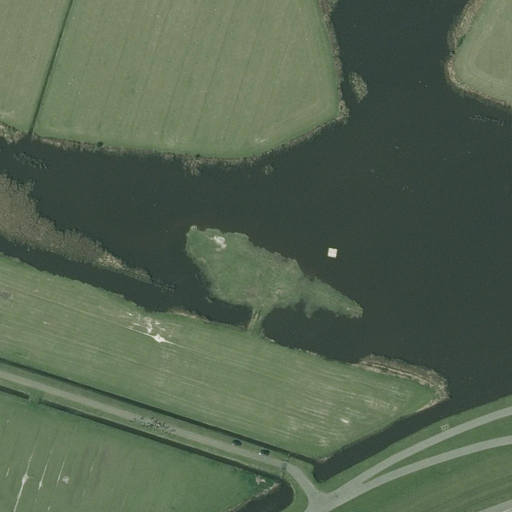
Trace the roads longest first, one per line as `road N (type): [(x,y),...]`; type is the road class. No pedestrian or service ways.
road 1 (unclassified): [(319,511),(283,465),(0,373)]
road 2 (unclassified): [(511,414),(400,460),(331,503)]
road 3 (unclassified): [(511,443),(331,503)]
